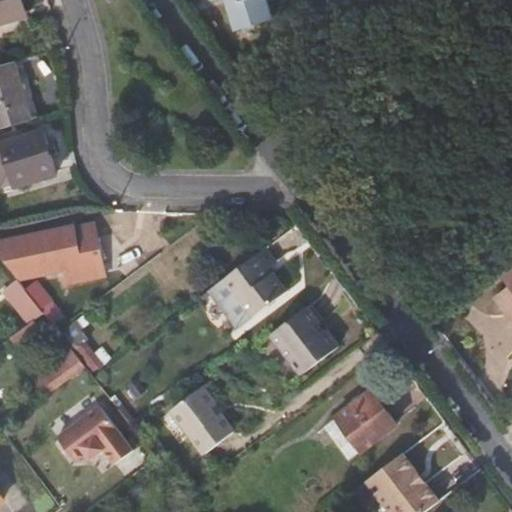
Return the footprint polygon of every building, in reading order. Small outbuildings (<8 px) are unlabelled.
[(0,0),(0,19),(27,11),(23,0),(0,0)] [(229,0),(238,29),(275,18),(269,0),(229,0)] [(0,24),(28,16),(27,11),(0,19),(0,24)] [(0,129),(34,119),(16,62),(0,67),(0,129)] [(45,129),(4,141),(16,186),(57,174),(45,129)] [(0,240),(0,249),(22,280),(63,271),(66,284),(109,274),(97,223),(79,226),(78,223),(0,240)] [(265,248),(224,279),(209,290),(237,328),(253,316),(253,317),(286,292),(262,260),(269,255),(265,248)] [(511,273),(505,278),(511,287),(497,298),(511,316),(511,273)] [(38,279),(26,288),(44,312),(52,322),(56,328),(69,319),(38,279)] [(26,288),(20,280),(8,290),(32,321),(39,316),(44,312),(26,288)] [(308,308),(271,336),(302,376),(340,346),(327,328),(321,332),(316,327),(320,324),(308,308)] [(39,316),(47,326),(52,322),(44,312),(39,316)] [(85,315),(61,333),(76,352),(86,365),(92,372),(112,357),(104,347),(97,353),(87,340),(90,338),(83,330),(91,323),(85,315)] [(32,321),(11,337),(19,348),(47,326),(39,316),(32,321)] [(36,383),(46,396),(76,373),(86,365),(76,352),(36,383)] [(220,404),(206,385),(173,411),(206,453),(237,430),(223,413),(219,416),(213,409),(220,404)] [(373,391),(338,419),(363,451),(399,424),(373,391)] [(133,450),(99,405),(57,436),(75,461),(86,453),(90,459),(103,449),(114,463),(133,450)] [(352,461),(363,451),(338,419),(326,429),(340,446),(352,461)] [(405,454),(369,481),(392,511),(426,511),(441,501),(427,482),(424,484),(416,474),(419,472),(405,454)]
